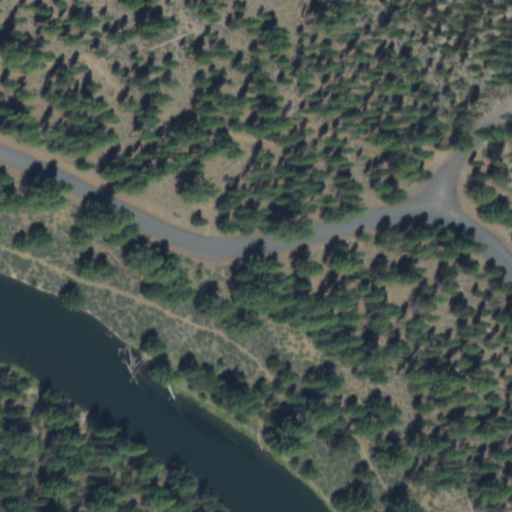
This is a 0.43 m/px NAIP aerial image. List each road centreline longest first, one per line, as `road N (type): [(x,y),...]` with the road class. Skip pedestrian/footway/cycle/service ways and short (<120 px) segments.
road 1 (tertiary): [(0,154),(212,249),(273,245),(436,203),(511,268)]
road 2 (residential): [(511,106),(462,150),(436,203)]
